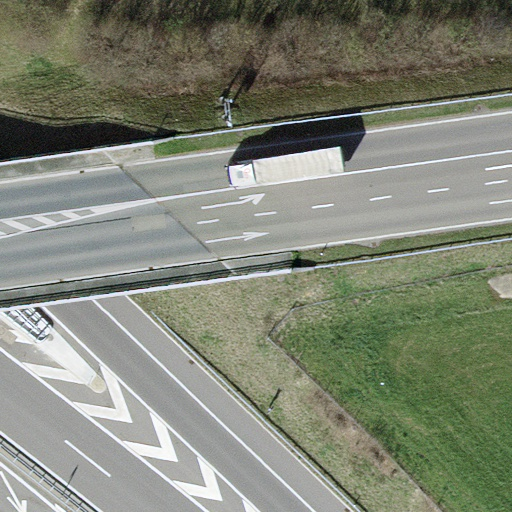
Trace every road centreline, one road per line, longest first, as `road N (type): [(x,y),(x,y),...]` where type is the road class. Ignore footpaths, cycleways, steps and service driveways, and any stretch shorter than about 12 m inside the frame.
road 1 (primary): [(0,234),(511,164)]
road 2 (trunk): [(271,511),(0,228)]
road 3 (trunk): [(155,511),(0,389)]
